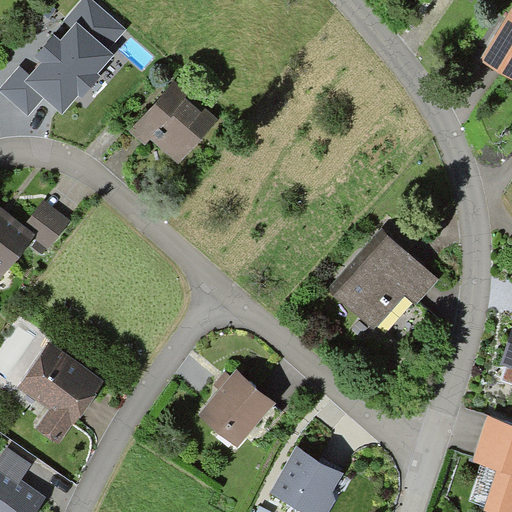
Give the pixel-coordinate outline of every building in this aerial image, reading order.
[(511,9),(481,60),(511,78),(511,9)] [(77,22),(27,78),(62,111),(112,54),(77,22)] [(196,137),(209,123),(168,87),(142,116),(155,128),(151,132),(155,135),(156,133),(175,150),(191,132),(196,137)] [(20,229),(0,213),(0,267),(3,269),(33,230),(25,224),(20,229)] [(46,246),(64,222),(52,213),(34,237),(46,246)] [(433,277),(381,232),(331,288),(382,334),(433,277)] [(70,419),(71,418),(95,382),(46,348),(21,385),(53,407),(38,429),(55,440),(69,419),(70,419)] [(234,375),(202,413),(218,426),(228,425),(228,424),(252,444),(279,412),(254,391),(254,386),(248,382),(244,383),(234,375)] [(511,511),(511,424),(490,417),(471,460),(495,470),(485,508),(498,511),(511,511)] [(325,490),(335,472),(296,450),(273,491),(290,500),(293,511),(329,502),(325,490)] [(0,511),(28,511),(38,498),(0,472),(0,511)]
